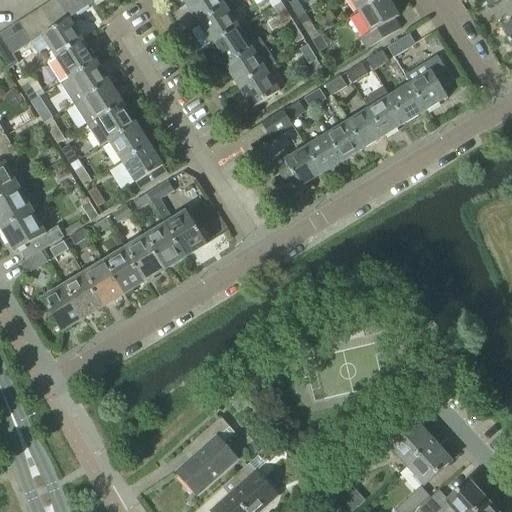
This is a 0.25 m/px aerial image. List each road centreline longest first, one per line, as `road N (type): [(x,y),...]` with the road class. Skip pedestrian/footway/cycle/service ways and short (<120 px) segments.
road 1 (residential): [(262,255),(504,105)]
road 2 (residential): [(262,255),(119,28)]
road 3 (residential): [(44,385),(262,255)]
road 4 (residential): [(118,511),(44,385)]
road 5 (residential): [(428,394),(511,487)]
road 6 (residential): [(504,105),(440,0)]
